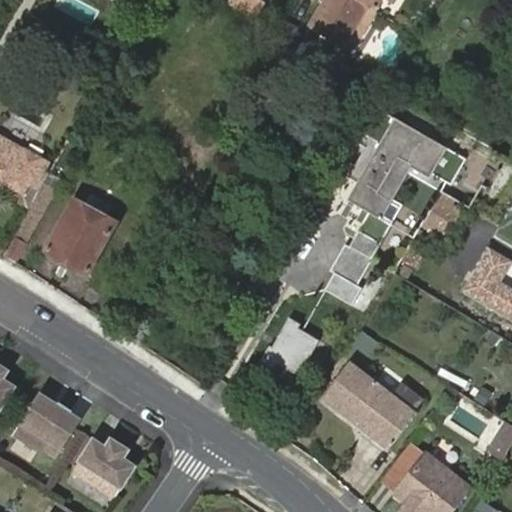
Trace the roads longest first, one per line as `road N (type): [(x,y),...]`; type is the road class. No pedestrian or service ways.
road 1 (residential): [(0,289),(215,429)]
road 2 (residential): [(215,429),(318,511)]
